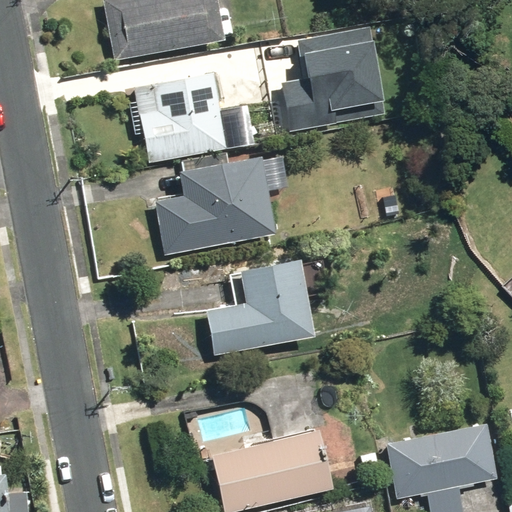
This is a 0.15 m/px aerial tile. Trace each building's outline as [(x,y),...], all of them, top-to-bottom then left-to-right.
[(104,0),(103,0),(114,61),(220,42),(212,0),(104,0)] [(368,25),(298,34),(303,72),(277,75),(282,116),(378,104),(368,25)] [(134,85),(147,163),(180,158),(182,171),(174,173),(178,196),(152,201),(163,257),(273,235),(261,179),(260,179),(256,158),(230,163),(226,139),(224,139),(214,72),(134,85)] [(235,274),(241,304),(203,313),(213,356),(309,335),(295,262),(235,274)] [(392,499),(422,495),(425,511),(465,511),(462,489),(495,484),(485,425),(383,441),(392,499)] [(209,457),(222,511),(230,511),(330,489),(316,432),(209,457)]
